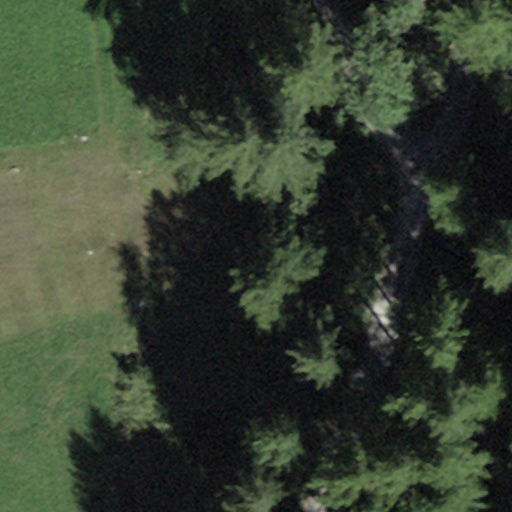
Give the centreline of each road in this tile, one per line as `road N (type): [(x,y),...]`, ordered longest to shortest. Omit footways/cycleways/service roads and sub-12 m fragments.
road 1 (track): [(325,511),(403,198),(465,89),(479,0)]
road 2 (track): [(327,0),(397,159),(403,198)]
